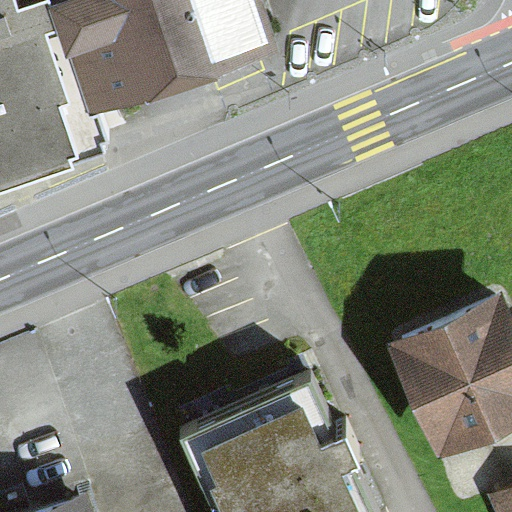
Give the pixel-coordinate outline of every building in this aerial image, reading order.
[(0,0),(0,167),(103,132),(87,84),(57,0),(0,0)] [(57,0),(87,84),(270,27),(260,0),(57,0)] [(511,309),(503,288),(389,339),(438,448),(511,415),(511,309)] [(355,511),(292,377),(168,436),(204,511),(355,511)] [(94,511),(84,483),(2,511),(94,511)] [(511,511),(511,491),(495,499),(500,511),(511,511)]
